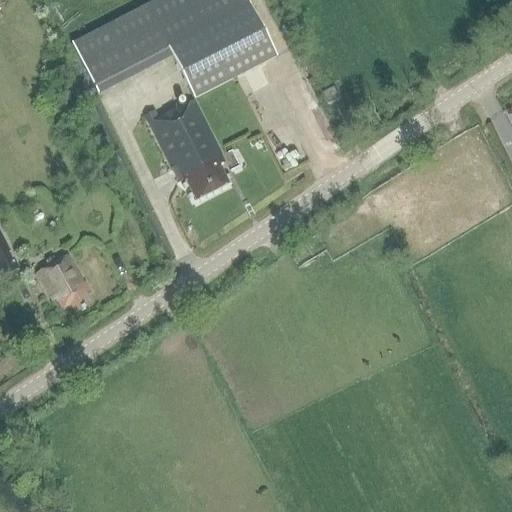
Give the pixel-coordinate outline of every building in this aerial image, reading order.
[(276,58),(245,0),(153,0),(72,43),(98,93),(112,86),(168,56),(192,101),(276,58)] [(327,105),(340,99),(334,88),(321,94),(327,105)] [(192,101),(158,119),(154,111),(143,116),(177,183),(184,180),(194,200),(226,184),(213,160),(220,156),(192,101)] [(0,276),(17,268),(0,235),(0,276)] [(83,296),(88,293),(83,283),(82,284),(66,257),(55,264),(52,259),(45,263),(48,268),(36,275),(58,313),(69,306),(74,315),(89,307),(83,296)]
